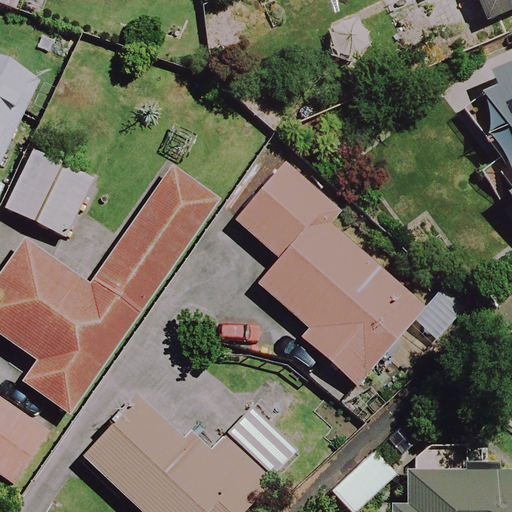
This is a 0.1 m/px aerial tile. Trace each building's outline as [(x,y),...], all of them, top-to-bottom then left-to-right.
[(268,44),(261,0),(244,0),(218,3),(224,50),(268,44)] [(511,0),(423,0),(424,1),(425,0),(475,0),(486,25),(511,13),(511,0)] [(43,87),(0,66),(0,170),(2,171),(43,87)] [(511,89),(486,108),(511,144),(511,200),(508,204),(511,209),(511,89)] [(96,186),(33,156),(6,214),(68,244),(96,186)] [(338,217),(288,173),(239,229),(282,266),(261,291),(310,335),(303,343),(358,391),(425,315),(327,228),(338,217)] [(220,207),(173,174),(91,293),(27,248),(0,287),(0,340),(37,365),(23,386),(73,421),(220,207)] [(152,407),(143,401),(84,468),(133,511),(242,511),(271,481),(212,427),(195,446),(152,407)] [(51,436),(0,403),(0,477),(17,489),(51,436)] [(360,511),(383,490),(361,467),(331,497),(345,511),(360,511)] [(511,511),(511,479),(390,480),(390,511),(511,511)]
